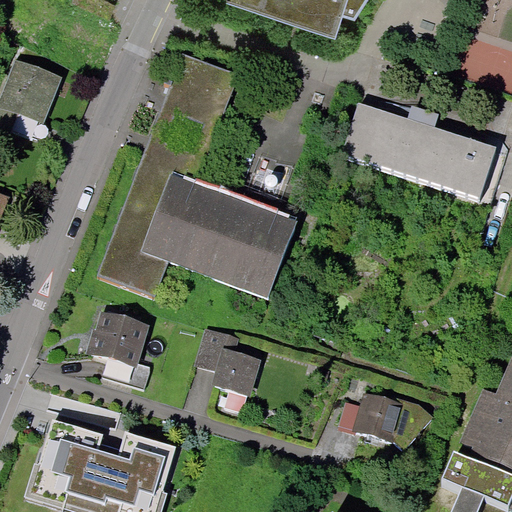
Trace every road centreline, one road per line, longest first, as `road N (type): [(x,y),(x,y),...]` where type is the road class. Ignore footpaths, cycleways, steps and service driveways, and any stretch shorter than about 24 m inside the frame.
road 1 (residential): [(0,381),(153,6)]
road 2 (residential): [(153,6),(511,121)]
